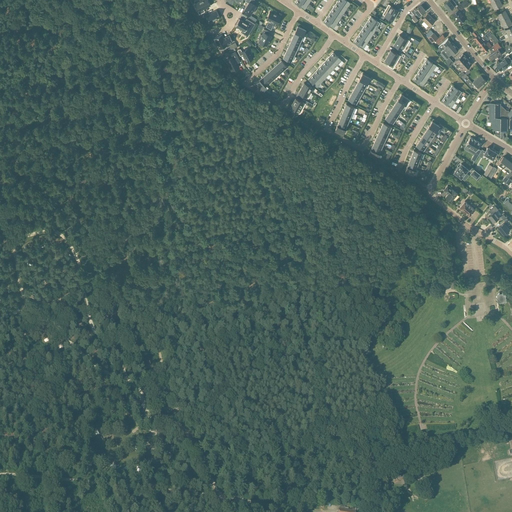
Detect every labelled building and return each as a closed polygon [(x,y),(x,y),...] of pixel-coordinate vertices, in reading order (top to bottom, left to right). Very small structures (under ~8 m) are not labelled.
[(207,0),(203,0),(196,4),(200,11),(198,12),(200,15),(205,12),(204,9),(210,5),(207,0)] [(255,0),(250,0),(244,11),(250,15),(256,5),(253,4),(255,0)] [(296,0),(295,2),(305,9),(308,5),(308,4),(302,0),(296,0)] [(449,0),(444,4),(449,10),(451,8),(454,6),(456,4),(453,0),(449,0)] [(494,9),(502,5),(499,0),(495,0),(491,3),(494,9)] [(334,6),(344,13),(344,12),(346,9),(347,8),(337,1),(334,6)] [(388,4),(385,9),(395,15),(398,10),(388,4)] [(421,5),(415,10),(417,13),(414,15),(412,17),(415,21),(418,19),(416,18),(425,10),(421,5)] [(331,11),(340,18),(341,17),(343,14),(344,13),(334,6),(331,11)] [(458,9),(452,14),(460,24),(466,19),(459,11),(463,8),(462,6),(458,9)] [(392,20),(395,15),(385,9),(382,14),(383,14),(385,16),(392,20)] [(216,10),(207,15),(211,22),(220,17),(216,10)] [(505,10),(504,11),(497,15),(500,21),(508,17),(505,10)] [(327,16),(337,23),(338,22),(340,19),(340,18),(331,11),(327,16)] [(269,20),(268,23),(275,26),(276,23),(277,24),(280,17),(276,15),(276,14),(276,15),(274,14),(274,13),(270,12),(267,19),(269,20)] [(428,14),(422,19),(419,22),(421,24),(424,21),(429,26),(434,21),(428,14)] [(324,22),(334,28),(336,24),(337,23),(327,16),(324,22)] [(368,21),(377,28),(381,23),(371,16),(368,21)] [(500,21),(504,28),(511,23),(508,17),(500,21)] [(250,30),(252,27),(253,27),(255,23),(252,21),(251,21),(247,18),(246,18),(244,22),(239,19),(235,26),(243,30),(242,32),(247,35),(250,30)] [(364,26),(374,33),(374,32),(376,29),(377,28),(368,21),(364,26)] [(298,26),(295,31),(303,35),(306,29),(298,26)] [(361,31),(370,38),(371,37),(373,34),(374,33),(364,26),(361,31)] [(260,39),(259,42),(267,45),(271,36),(268,34),(269,31),(264,29),(262,32),(263,32),(262,35),(260,34),(258,38),(260,39)] [(433,42),(438,37),(434,32),(433,33),(431,30),(426,34),(428,37),(432,42),(433,42)] [(475,30),(472,33),(475,36),(473,38),(479,44),(483,40),(492,34),(489,30),(481,38),(475,30)] [(295,31),(293,36),(301,40),(303,35),(295,31)] [(361,31),(357,36),(367,43),(367,42),(370,39),(370,38),(361,31)] [(492,34),(483,40),(479,44),(484,51),(488,48),(490,50),(493,48),(492,46),(487,40),(491,37),(494,41),(494,42),(495,44),(498,42),(496,40),(497,39),(493,33),(492,34)] [(221,34),(214,38),(219,49),(227,45),(227,44),(232,41),(229,35),(223,38),(221,34)] [(397,39),(407,45),(410,40),(400,34),(397,39)] [(445,38),(443,35),(435,40),(433,42),(435,44),(437,43),(438,44),(445,38)] [(293,36),(291,41),(298,45),(301,40),(293,36)] [(354,42),(364,48),(366,44),(367,43),(357,36),(354,42)] [(442,44),(438,47),(441,51),(444,48),(444,47),(448,44),(449,44),(451,42),(451,41),(451,39),(450,38),(448,38),(442,44)] [(404,50),(407,45),(397,39),(394,44),(404,50)] [(291,41),(288,47),(296,50),(298,45),(291,41)] [(446,48),(440,54),(445,60),(451,54),(452,55),(458,49),(455,46),(453,44),(451,42),(449,44),(448,44),(444,47),(446,48)] [(495,50),(498,48),(498,49),(501,47),(498,42),(495,44),(492,46),(493,48),(495,50)] [(288,47),(286,52),(294,56),(296,50),(288,47)] [(243,54),(247,61),(253,58),(252,55),(252,54),(251,51),(250,51),(248,48),(242,51),(240,49),(237,50),(240,56),(243,54)] [(502,54),(498,49),(498,48),(495,50),(493,48),(490,50),(492,53),(489,55),(493,61),(502,54)] [(391,50),(388,55),(398,61),(401,55),(391,50)] [(240,61),(235,51),(229,55),(231,58),(226,60),(231,71),(239,67),(237,63),(237,62),(237,61),(239,60),(240,61)] [(283,57),(291,61),(294,56),(286,52),(283,57)] [(329,57),(338,65),(338,64),(342,60),(333,52),(329,57)] [(457,63),(460,65),(467,59),(466,57),(464,55),(463,54),(455,61),(456,63),(457,63)] [(395,66),(398,61),(388,55),(385,60),(394,65),(395,66)] [(325,61),(334,69),(334,68),(337,65),(338,65),(329,57),(325,61)] [(509,64),(505,58),(496,64),(501,70),(509,64)] [(423,64),(433,70),(434,70),(437,65),(427,59),(423,64)] [(467,59),(460,65),(462,68),(461,69),(463,71),(471,64),(470,62),(469,60),(468,60),(467,59)] [(281,60),(277,64),(283,70),(287,66),(281,60)] [(321,66),(329,74),(330,73),(333,70),(334,69),(325,61),(321,66)] [(273,67),(279,74),(283,70),(277,64),(273,67)] [(420,69),(430,75),(432,72),(433,70),(423,64),(420,69)] [(317,70),(325,78),(326,77),(329,74),(321,66),(317,70)] [(268,71),(274,78),(279,74),(273,67),(268,71)] [(417,74),(427,80),(429,77),(430,75),(420,69),(417,74)] [(313,75),(321,83),(322,81),(325,79),(325,78),(317,70),(313,75)] [(264,75),(270,82),(274,78),(268,71),(264,75)] [(360,78),(367,83),(370,78),(363,73),(360,78)] [(413,79),(423,86),(426,82),(427,80),(417,74),(413,79)] [(468,78),(467,77),(468,76),(466,74),(462,77),(463,79),(470,87),(474,84),(472,83),(468,78)] [(260,79),(266,86),(270,82),(264,75),(260,79)] [(308,79),(317,87),(321,83),(313,75),(308,79)] [(481,75),(473,82),(475,85),(478,88),(486,81),(481,75)] [(357,84),(364,88),(367,83),(360,78),(357,84)] [(256,83),(262,89),(266,86),(260,79),(256,83)] [(309,92),(312,87),(304,82),(301,88),(309,92)] [(354,89),(362,93),(364,88),(357,84),(354,89)] [(449,90),(459,97),(459,96),(462,92),(452,85),(449,90)] [(312,93),(309,92),(301,88),(299,93),(309,98),(312,93)] [(351,94),(359,98),(362,93),(354,89),(351,94)] [(445,95),(455,102),(456,101),(458,98),(459,97),(449,90),(445,95)] [(348,99),(356,103),(359,98),(351,94),(348,99)] [(398,98),(406,103),(409,98),(401,94),(398,98)] [(442,100),(452,107),(455,103),(455,102),(445,95),(442,100)] [(303,109),(306,104),(309,105),(310,103),(304,99),(302,102),(296,98),(293,103),(303,109)] [(395,103),(402,108),(406,103),(398,98),(395,103)] [(300,114),(303,109),(293,103),(290,108),(300,114)] [(344,109),(352,112),(354,107),(346,103),(344,109)] [(392,108),(399,113),(402,108),(395,103),(392,108)] [(507,127),(511,128),(511,127),(511,107),(508,112),(500,105),(500,103),(496,103),(489,103),(489,122),(491,122),(491,127),(493,128),(493,129),(507,129),(507,127)] [(389,113),(396,118),(399,113),(392,108),(389,113)] [(342,114),(350,117),(352,112),(344,109),(342,114)] [(385,118),(393,123),(396,118),(389,113),(385,118)] [(339,119),(348,123),(350,117),(342,114),(339,119)] [(337,125),(345,128),(348,123),(339,119),(337,125)] [(432,121),(429,126),(436,131),(439,132),(443,126),(440,124),(439,125),(432,121)] [(381,128),(389,131),(391,126),(383,123),(381,128)] [(335,130),(343,134),(345,128),(337,125),(335,130)] [(426,130),(433,135),(436,131),(429,126),(426,130)] [(378,133),(386,137),(389,131),(381,128),(378,133)] [(423,135),(430,140),(433,142),(436,138),(433,135),(426,130),(423,135)] [(376,138),(384,142),(386,137),(378,133),(376,138)] [(419,140),(427,145),(430,140),(423,135),(419,140)] [(466,145),(476,151),(481,143),(477,141),(478,140),(474,138),(474,139),(470,137),(466,145)] [(373,144),(381,147),(384,142),(376,138),(373,144)] [(416,145),(423,150),(427,145),(419,140),(416,145)] [(371,149),(379,152),(381,147),(373,144),(371,149)] [(482,149),(478,155),(482,157),(484,154),(493,159),(497,152),(494,150),(491,149),(488,147),(485,151),(482,149)] [(369,154),(377,158),(379,152),(371,149),(369,154)] [(411,155),(420,158),(422,153),(414,150),(411,155)] [(409,161),(418,164),(420,158),(411,155),(409,161)] [(498,164),(504,168),(509,161),(503,157),(498,164)] [(407,166),(416,169),(418,164),(409,161),(407,166)] [(454,172),(461,178),(466,172),(468,169),(461,163),(461,164),(459,167),(458,166),(458,167),(457,169),(457,168),(456,169),(454,172)] [(405,171),(413,175),(416,169),(407,166),(405,171)] [(496,168),(493,167),(488,178),(491,179),(496,168)] [(474,170),(471,174),(477,179),(477,178),(479,175),(480,174),(474,170)] [(502,180),(505,183),(511,173),(511,172),(510,170),(509,172),(502,180)] [(447,195),(445,197),(451,201),(458,193),(447,185),(443,190),(447,193),(447,195)] [(465,201),(459,208),(469,216),(475,209),(465,201)] [(494,212),(498,209),(495,206),(489,211),(491,214),(488,216),(493,222),(499,218),(494,212)] [(509,230),(504,223),(498,228),(503,235),(509,230)] [(497,297),(498,297),(498,302),(508,302),(507,293),(497,293),(497,297)]
